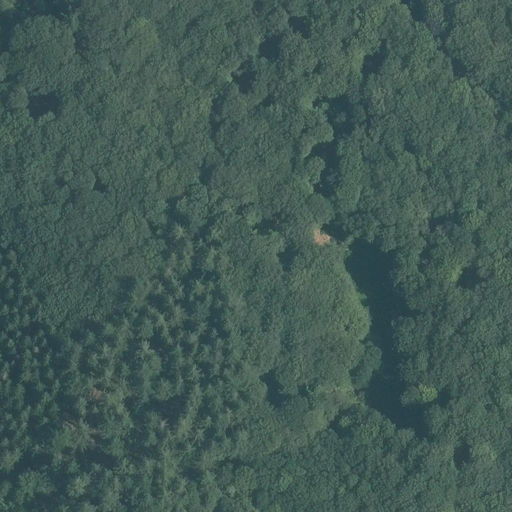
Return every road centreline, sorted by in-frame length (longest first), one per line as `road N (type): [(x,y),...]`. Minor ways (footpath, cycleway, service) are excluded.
road 1 (track): [(233,0),(511,149)]
road 2 (track): [(511,154),(480,217),(447,440)]
road 3 (track): [(511,396),(414,471),(327,511)]
